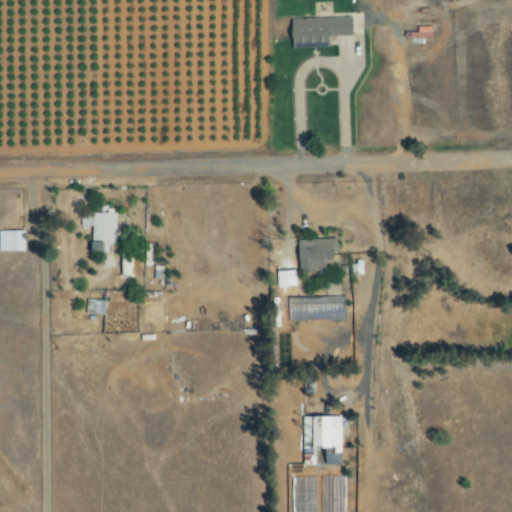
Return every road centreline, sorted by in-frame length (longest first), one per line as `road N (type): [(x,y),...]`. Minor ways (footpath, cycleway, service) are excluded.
road 1 (residential): [(0,173),(511,160)]
road 2 (residential): [(45,511),(44,257),(29,173)]
